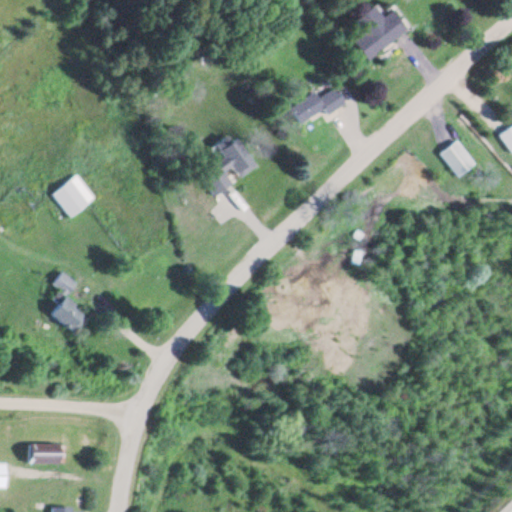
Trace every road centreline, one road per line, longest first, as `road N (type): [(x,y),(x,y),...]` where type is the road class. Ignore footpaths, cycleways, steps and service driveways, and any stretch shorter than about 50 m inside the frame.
road 1 (residential): [(118,511),(142,416),(175,356),(389,130),(511,17)]
road 2 (residential): [(142,416),(0,406)]
